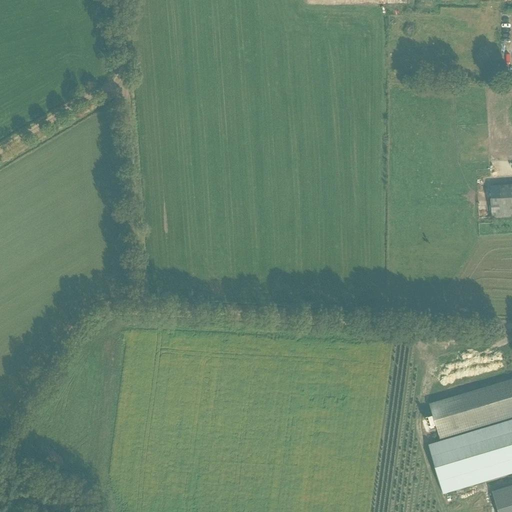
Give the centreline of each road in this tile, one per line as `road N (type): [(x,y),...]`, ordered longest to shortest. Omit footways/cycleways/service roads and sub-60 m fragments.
road 1 (track): [(511,328),(141,305),(115,0)]
road 2 (track): [(0,154),(122,81)]
